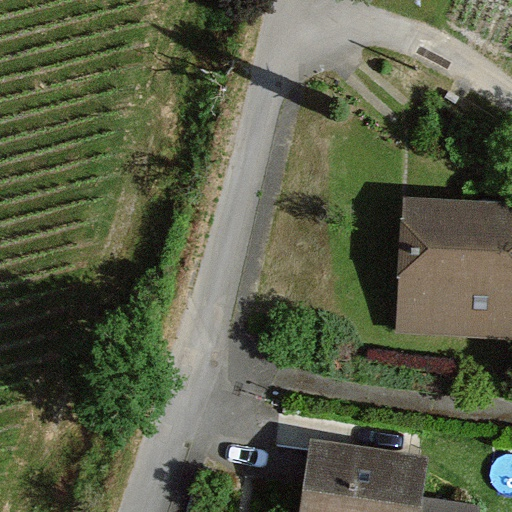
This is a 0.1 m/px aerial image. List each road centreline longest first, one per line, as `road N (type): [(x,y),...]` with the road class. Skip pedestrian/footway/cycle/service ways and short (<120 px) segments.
road 1 (residential): [(149,511),(219,305),(293,0)]
road 2 (track): [(315,0),(425,45),(511,98)]
